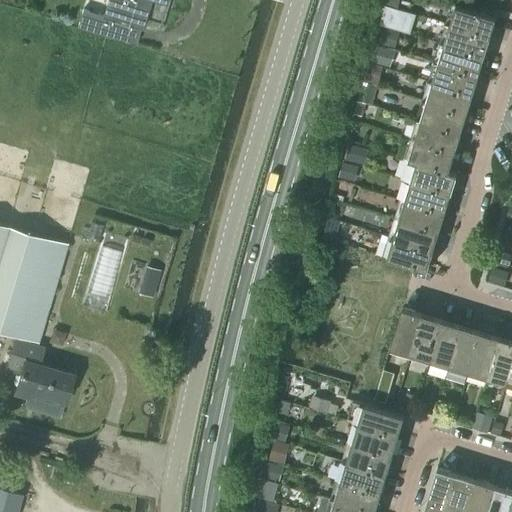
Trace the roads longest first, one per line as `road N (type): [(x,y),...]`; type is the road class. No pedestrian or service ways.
road 1 (unclassified): [(168,511),(201,356),(304,0)]
road 2 (primary): [(206,511),(223,397),(336,0)]
road 3 (residential): [(511,57),(455,266),(455,291),(511,308)]
road 4 (residential): [(511,464),(453,447),(432,451),(407,511)]
